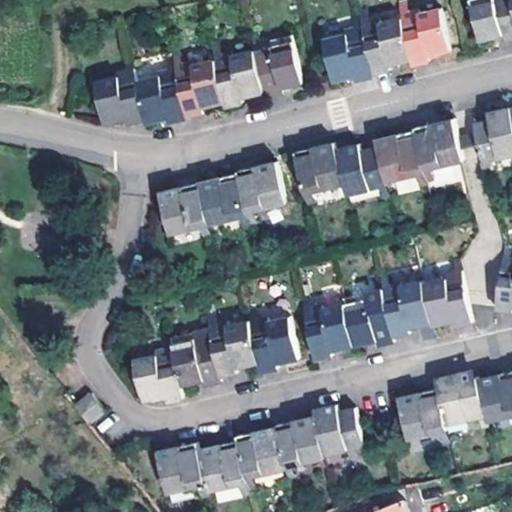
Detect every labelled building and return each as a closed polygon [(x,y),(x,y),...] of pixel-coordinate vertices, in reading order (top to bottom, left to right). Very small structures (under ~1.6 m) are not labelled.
[(511,44),(511,0),(479,0),(475,1),(484,45),(501,41),(507,40),(507,45),(511,44)] [(404,6),(407,18),(415,16),(412,4),(404,6)] [(363,12),(364,16),(366,24),(374,22),(371,11),(363,12)] [(407,18),(417,62),(418,66),(435,62),(434,57),(438,56),(456,52),(446,13),(425,18),(423,14),(415,16),(407,18)] [(366,24),(364,16),(355,18),(357,30),(367,28),(366,24)] [(366,24),(367,28),(379,76),(395,71),(395,68),(399,67),(417,62),(407,18),(384,23),(383,20),(374,22),(366,24)] [(379,76),(367,28),(357,30),(348,32),(349,37),(330,41),(339,83),(355,79),(360,78),(362,83),(380,79),(379,76)] [(257,31),(260,44),(267,43),(265,29),(257,31)] [(299,35),(277,40),(278,47),(301,42),(299,35)] [(216,41),(219,52),(227,50),(224,40),(216,41)] [(261,46),(271,90),(273,95),(290,90),(289,85),(293,84),(310,80),(301,42),(278,47),(277,40),(267,43),(260,44),(261,46)] [(221,62),(232,101),(233,105),(250,101),(249,96),(253,95),(271,90),(261,46),(237,52),(236,48),(227,50),(219,52),(221,62)] [(178,60),(180,68),(188,66),(185,55),(177,57),(178,60)] [(168,62),(171,74),(181,72),(180,68),(178,60),(168,62)] [(128,75),(138,72),(134,61),(125,63),(128,75)] [(181,72),(193,117),(211,112),(210,107),(214,106),(232,101),(221,62),(199,68),(198,64),(188,66),(180,68),(181,72)] [(129,123),(134,121),(135,126),(151,121),(142,87),(138,72),(128,75),(121,77),(122,81),(100,87),(111,128),(129,123)] [(194,120),(193,117),(181,72),(171,74),(163,76),(165,81),(142,87),(151,121),(153,126),(166,122),(175,120),(177,125),(194,120)] [(511,155),(511,105),(500,108),(495,109),(497,120),(482,123),(483,131),(486,144),(490,160),(497,158),(511,155)] [(464,135),(460,116),(445,119),(422,124),(422,128),(431,167),(440,165),(468,159),(469,159),(467,148),(464,135)] [(431,167),(422,128),(396,134),(383,137),(385,144),(392,179),(424,171),(431,170),(431,167)] [(471,133),(464,135),(467,148),(474,147),(486,144),(483,131),(471,133)] [(343,147),(341,139),(321,143),(303,147),(312,189),(321,187),(351,181),(343,147)] [(385,144),(368,148),(367,142),(357,144),(343,147),(351,181),(353,192),(385,184),(393,183),(392,179),(385,144)] [(292,199),(284,158),(261,163),(244,166),(246,174),(253,207),(263,205),(292,199)] [(497,158),(490,160),(491,171),(499,169),(497,158)] [(431,170),(433,178),(443,176),(440,165),(431,167),(431,170)] [(434,181),(433,178),(431,170),(424,171),(426,183),(434,181)] [(253,207),(246,174),(220,180),(206,183),(215,225),(245,218),(255,216),(253,207)] [(215,225),(206,183),(180,189),(167,191),(175,233),(206,227),(215,225)] [(388,195),(396,194),(393,183),(385,184),(388,195)] [(321,187),(312,189),(314,200),(323,199),(321,187)] [(253,207),(255,216),(256,220),(265,218),(263,205),(253,207)] [(255,216),(245,218),(247,229),(258,227),(256,220),(255,216)] [(215,225),(206,227),(209,237),(217,236),(215,225)] [(511,259),(507,258),(500,309),(511,310),(511,259)] [(466,272),(463,261),(457,262),(458,274),(466,272)] [(477,323),(466,272),(458,274),(449,276),(450,280),(427,284),(436,323),(436,326),(455,323),(460,322),(460,326),(477,323)] [(384,275),(385,280),(386,286),(396,284),(393,273),(384,275)] [(377,281),(379,292),(387,291),(386,286),(385,280),(377,281)] [(387,291),(398,337),(418,333),(417,327),(420,326),(436,323),(427,284),(426,281),(409,285),(409,281),(396,284),(386,286),(387,291)] [(400,345),(398,337),(387,291),(379,292),(368,295),(369,302),(348,306),(358,348),(376,344),(380,343),(382,349),(400,345)] [(306,297),(308,309),(318,307),(315,295),(306,297)] [(369,302),(368,295),(347,299),(348,304),(348,306),(369,302)] [(258,303),(250,305),(253,316),(261,314),(258,303)] [(308,309),(320,362),(337,358),(336,352),(339,351),(358,348),(348,306),(348,304),(327,308),(326,305),(318,307),(308,309)] [(210,312),(212,321),(221,319),(219,308),(210,309),(210,312)] [(212,321),(210,312),(201,314),(204,327),(213,325),(212,321)] [(261,314),(253,316),(264,360),(265,369),(282,365),(281,359),(285,358),(303,354),(293,313),(270,317),(270,312),(261,314)] [(213,325),(224,373),(243,370),(242,364),(247,363),(264,360),(253,316),(231,321),(230,317),(221,319),(212,321),(213,325)] [(226,380),(224,373),(213,325),(204,327),(196,329),(197,336),(176,341),(177,345),(186,383),(203,379),(208,378),(209,384),(226,380)] [(197,336),(196,329),(174,333),(176,341),(197,336)] [(176,341),(174,333),(166,334),(169,347),(177,345),(176,341)] [(139,358),(148,399),(167,395),(172,394),(173,398),(189,395),(186,383),(177,345),(169,347),(158,349),(159,354),(139,358)] [(490,418),(482,382),(481,380),(465,384),(464,380),(463,375),(439,381),(441,392),(450,427),(483,419),(490,418)] [(511,375),(501,378),(482,382),(490,418),(491,423),(511,418),(511,375)] [(450,427),(441,392),(421,396),(403,400),(413,441),(444,434),(451,433),(450,427)] [(96,394),(79,407),(92,424),(109,411),(96,394)] [(363,425),(360,412),(343,416),(342,413),(341,409),(317,415),(319,423),(329,459),(362,452),(371,450),(364,424),(363,425)] [(492,428),(491,423),(490,418),(483,419),(485,430),(492,428)] [(329,459),(319,423),(301,427),(279,432),(280,435),(290,475),(299,473),(330,464),(329,459)] [(451,433),(444,434),(446,445),(454,443),(451,433)] [(290,475),(280,435),(262,440),(239,446),(241,450),(250,487),(259,485),(291,478),(290,475)] [(250,487),(241,450),(221,455),(200,460),(209,498),(211,505),(219,503),(252,495),(250,487)] [(373,461),(371,450),(362,452),(365,463),(373,461)] [(209,498),(200,460),(198,453),(180,458),(158,464),(170,508),(200,500),(209,498)] [(291,478),(293,485),(302,483),(299,473),(290,475),(291,478)] [(446,479),(426,483),(429,497),(448,493),(446,479)] [(259,485),(250,487),(252,495),(253,499),(261,496),(259,485)] [(203,511),(212,509),(211,505),(209,498),(200,500),(203,511)] [(407,501),(377,511),(409,511),(409,509),(407,501)] [(211,505),(212,509),(212,511),(220,511),(219,503),(211,505)]
